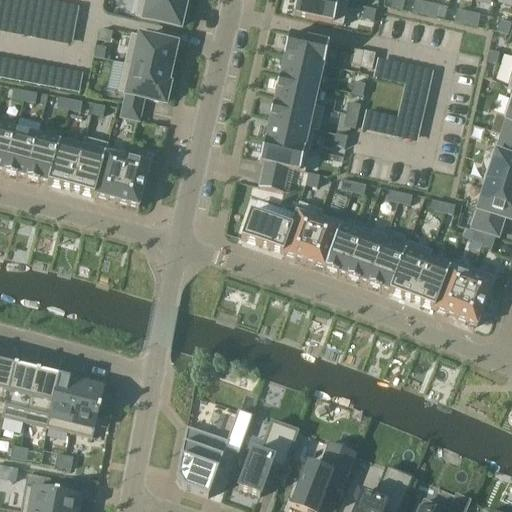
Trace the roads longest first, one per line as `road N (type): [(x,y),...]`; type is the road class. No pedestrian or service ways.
road 1 (residential): [(496,360),(180,242)]
road 2 (residential): [(180,242),(232,0)]
road 3 (residential): [(0,201),(180,242)]
road 4 (residential): [(154,374),(0,334)]
road 5 (residential): [(154,374),(180,242)]
road 6 (residential): [(133,495),(154,374)]
